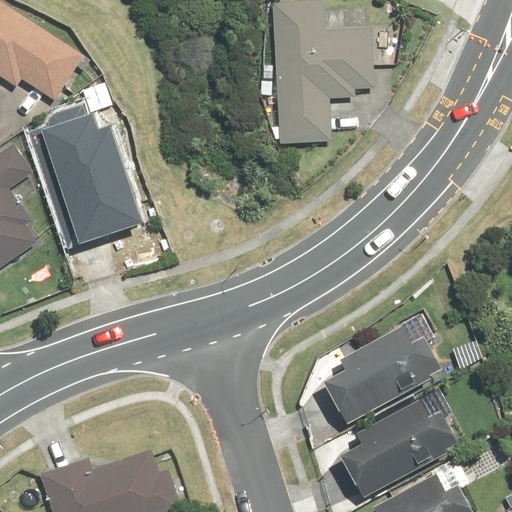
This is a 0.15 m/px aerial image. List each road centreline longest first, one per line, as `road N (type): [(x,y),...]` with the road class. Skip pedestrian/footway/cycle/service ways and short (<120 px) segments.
road 1 (tertiary): [(205,322),(305,280),(404,201),(446,149),(511,27)]
road 2 (tertiary): [(0,395),(57,367),(205,322)]
road 3 (residential): [(268,511),(205,322)]
